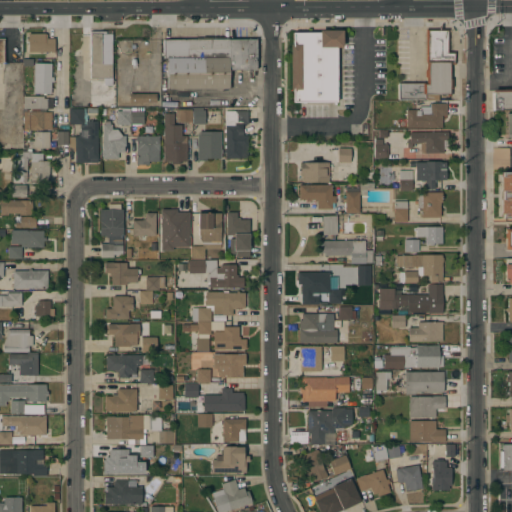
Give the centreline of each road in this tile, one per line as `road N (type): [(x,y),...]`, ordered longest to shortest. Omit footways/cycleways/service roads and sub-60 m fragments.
road 1 (residential): [(273,0),(272,448),(285,511)]
road 2 (residential): [(476,83),(477,511)]
road 3 (residential): [(81,195),(78,511)]
road 4 (secondary): [(0,13),(203,11)]
road 5 (residential): [(81,195),(101,188),(273,188)]
road 6 (secondary): [(273,10),(410,8)]
